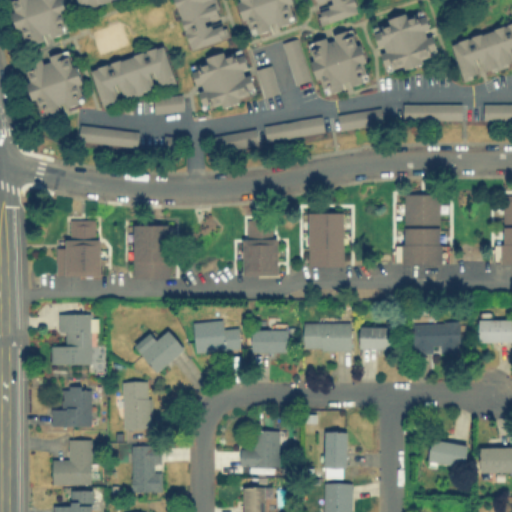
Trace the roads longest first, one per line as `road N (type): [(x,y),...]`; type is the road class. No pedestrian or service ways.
road 1 (residential): [(0,163),(96,186),(193,190),(376,163),(511,160)]
road 2 (tertiary): [(0,225),(3,511)]
road 3 (residential): [(222,393),(393,394)]
road 4 (residential): [(201,511),(201,435),(209,404),(222,393)]
